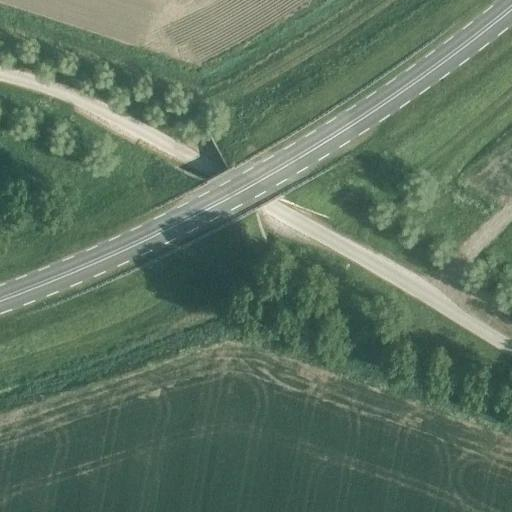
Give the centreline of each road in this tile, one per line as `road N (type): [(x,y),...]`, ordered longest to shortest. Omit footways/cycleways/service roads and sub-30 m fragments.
road 1 (secondary): [(511,16),(405,96),(215,211),(0,302)]
road 2 (unclassified): [(511,347),(89,103),(0,75)]
